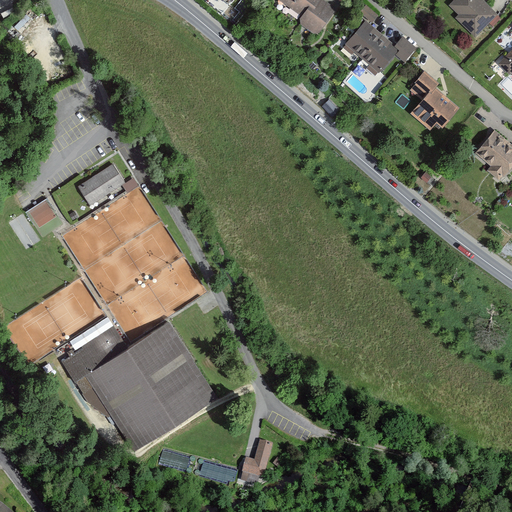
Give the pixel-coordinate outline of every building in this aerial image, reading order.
[(319,32),(336,9),(322,0),(279,0),(302,16),(300,19),(301,24),(313,33),(319,32)] [(494,11),(482,0),(453,0),(448,6),(458,15),(455,18),(474,37),(487,24),(489,22),(497,14),(494,11)] [(378,16),(366,5),(360,11),(372,23),(378,16)] [(14,6),(1,13),(4,18),(17,11),(14,6)] [(497,14),(489,22),(493,26),(501,18),(499,17),(497,14)] [(382,35),(365,21),(345,45),(362,59),(382,35)] [(382,35),(362,59),(379,73),(394,54),(404,63),(416,49),(402,37),(395,46),(382,35)] [(511,50),(500,63),(509,72),(511,69),(511,50)] [(411,91),(422,100),(434,87),(438,84),(425,73),(416,83),(417,84),(411,91)] [(443,95),(434,87),(422,100),(411,113),(431,130),(438,121),(444,126),(459,109),(443,95)] [(511,146),(494,132),(475,154),(492,168),(489,171),(501,181),(511,168),(511,146)] [(121,178),(109,160),(77,182),(89,200),(121,178)] [(38,227),(57,215),(46,197),(27,210),(38,227)] [(215,392),(168,318),(127,343),(115,323),(62,356),(76,378),(83,373),(130,446),(215,392)] [(273,442),(259,439),(254,460),(246,458),(243,472),(264,477),(273,442)] [(201,476),(236,480),(237,467),(203,462),(201,476)] [(0,511),(12,511),(14,511),(0,498),(0,511)]
